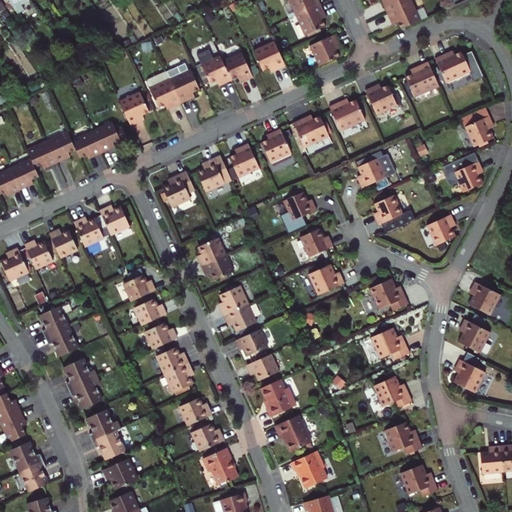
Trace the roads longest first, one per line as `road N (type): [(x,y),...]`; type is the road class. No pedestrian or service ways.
road 1 (residential): [(276,511),(246,421),(128,171)]
road 2 (residential): [(128,171),(368,53)]
road 3 (residential): [(0,321),(42,386),(75,462),(84,511)]
road 4 (residential): [(511,153),(445,286)]
road 5 (residential): [(0,231),(128,171)]
road 6 (residential): [(368,53),(455,22),(497,30)]
road 7 (residential): [(445,286),(432,361),(439,407)]
